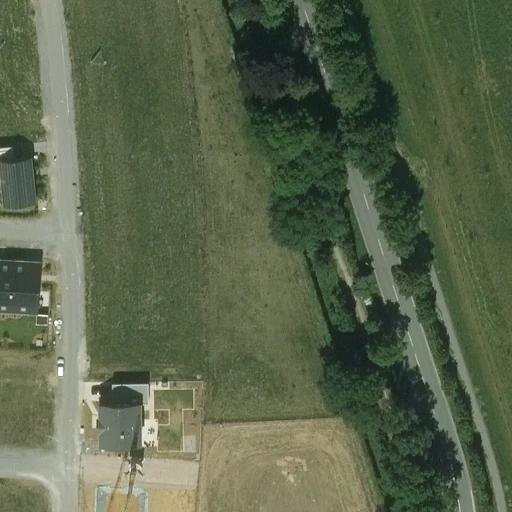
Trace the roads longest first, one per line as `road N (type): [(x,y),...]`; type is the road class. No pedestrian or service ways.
road 1 (secondary): [(300,0),(459,511)]
road 2 (residential): [(47,0),(68,236)]
road 3 (residential): [(68,236),(65,469)]
